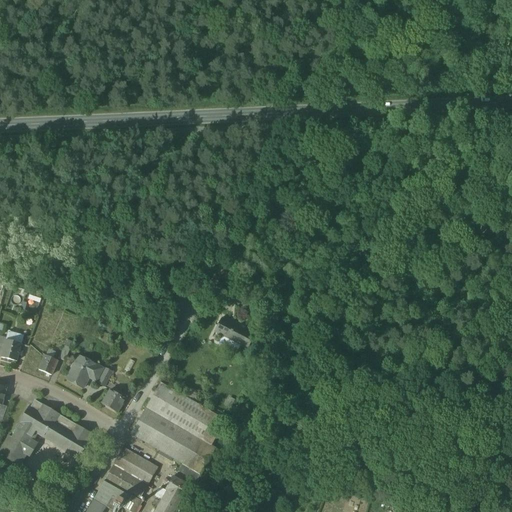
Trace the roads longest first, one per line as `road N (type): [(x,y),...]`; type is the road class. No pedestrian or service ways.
road 1 (secondary): [(0,126),(511,103)]
road 2 (residential): [(0,371),(119,431)]
road 3 (track): [(276,126),(279,0)]
